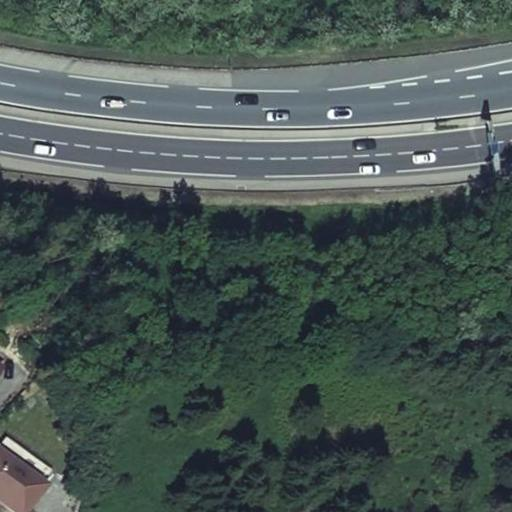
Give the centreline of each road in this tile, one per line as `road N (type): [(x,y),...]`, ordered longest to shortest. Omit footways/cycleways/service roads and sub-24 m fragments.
road 1 (trunk): [(511,89),(368,107),(230,109),(0,81)]
road 2 (trunk): [(0,130),(232,156),(362,156),(511,138)]
